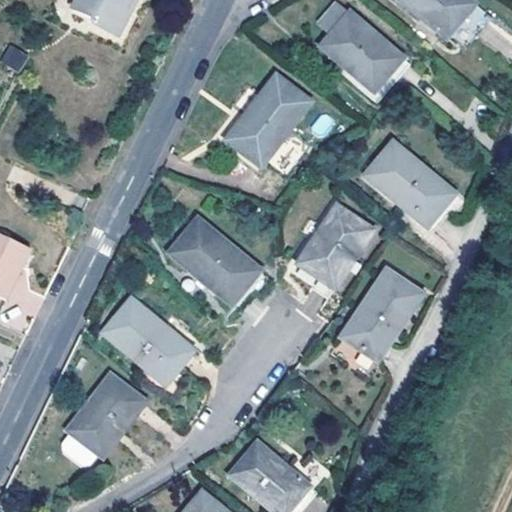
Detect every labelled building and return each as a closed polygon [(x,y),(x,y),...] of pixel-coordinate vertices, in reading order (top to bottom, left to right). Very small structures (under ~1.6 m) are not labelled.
[(84,0),(78,11),(101,22),(98,28),(120,38),(123,32),(129,34),(137,19),(134,8),(138,0),(84,0)] [(472,11),(458,0),(393,0),(392,2),(444,45),(472,11)] [(399,64),(335,7),(318,27),(331,37),(328,41),(328,42),(321,51),(372,96),(399,64)] [(331,37),(318,27),(315,31),(328,42),(328,41),(331,37)] [(0,61),(18,72),(28,55),(10,45),(0,61)] [(399,64),(372,96),(379,102),(407,71),(399,64)] [(307,107),(273,80),(224,147),(258,172),(307,107)] [(451,201),(390,149),(362,181),(424,233),(451,201)] [(368,233),(332,211),(295,268),(332,292),(368,233)] [(232,309),(259,276),(197,223),(169,258),(232,309)] [(27,254),(0,239),(0,302),(1,303),(10,286),(5,283),(14,267),(19,271),(27,254)] [(5,283),(10,286),(19,271),(14,267),(5,283)] [(259,276),(232,309),(239,315),(267,282),(259,276)] [(375,367),(418,300),(382,276),(339,344),(375,367)] [(191,356),(130,304),(102,336),(163,387),(191,356)] [(142,406),(109,379),(67,432),(70,435),(60,446),(61,453),(81,469),(88,468),(97,456),(100,459),(142,406)] [(288,511),(306,491),(254,447),(227,479),(265,511),(288,511)] [(306,491),(288,511),(300,511),(313,497),(306,491)] [(218,511),(197,493),(181,511),(218,511)]
